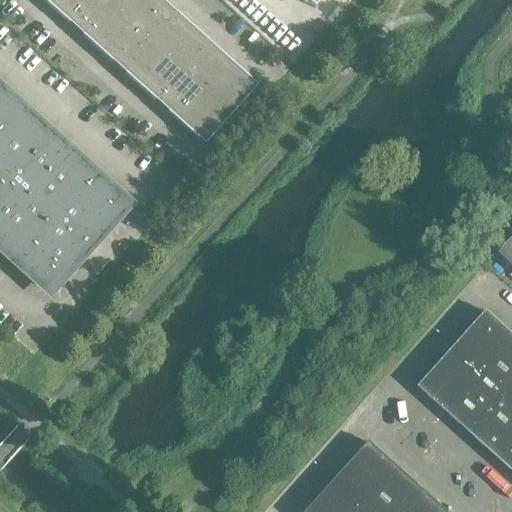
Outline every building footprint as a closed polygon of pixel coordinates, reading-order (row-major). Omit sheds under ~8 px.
[(63,0),(40,0),(54,12),(63,0)] [(102,1),(100,0),(63,0),(54,12),(69,25),(76,30),(102,1)] [(102,0),(102,1),(123,20),(141,0),(102,0)] [(165,4),(160,0),(141,0),(123,20),(145,39),(171,10),(164,5),(165,4)] [(305,0),(314,8),(320,0),(305,0)] [(123,20),(102,1),(76,30),(82,36),(81,37),(96,50),(123,20)] [(177,16),(171,10),(145,39),(166,59),(193,29),(177,16)] [(145,39),(123,20),(96,50),(111,64),(112,63),(118,69),(145,39)] [(207,43),(193,29),(166,59),(188,78),(214,49),(207,43)] [(166,59),(145,39),(118,69),(125,75),(124,75),(139,89),(166,59)] [(220,55),(214,49),(188,78),(209,97),(235,68),(220,54),(220,55)] [(188,78),(166,59),(139,89),(154,102),(155,102),(161,107),(188,78)] [(250,81),(235,68),(209,97),(231,117),(257,88),(250,82),(250,81)] [(209,97),(188,78),(161,107),(167,113),(167,114),(182,127),(209,97)] [(0,252),(34,284),(40,288),(46,290),(52,289),(58,287),(63,282),(118,222),(122,215),(123,207),(121,199),(116,193),(0,88),(0,252)] [(231,117),(209,97),(182,127),(197,141),(198,140),(204,146),(231,117)] [(511,240),(499,255),(511,266),(511,240)] [(511,334),(487,313),(419,389),(511,472),(511,334)] [(308,511),(446,511),(370,444),(308,511)]
